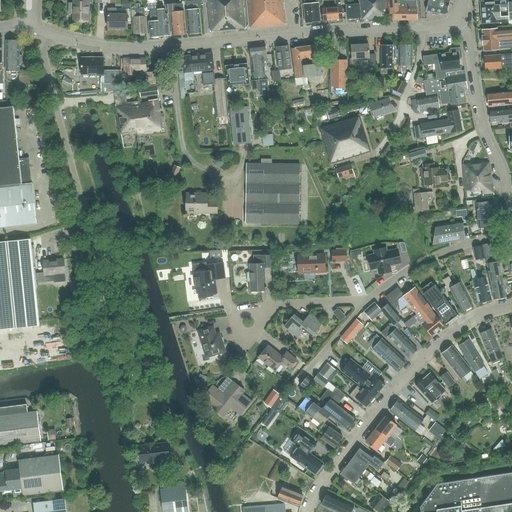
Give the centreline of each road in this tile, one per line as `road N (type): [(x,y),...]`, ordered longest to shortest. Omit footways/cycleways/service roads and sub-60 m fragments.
road 1 (residential): [(50,33),(128,48),(423,27)]
road 2 (residential): [(307,508),(410,373),(472,319),(511,306)]
road 3 (residential): [(279,303),(369,299),(407,269),(511,229)]
road 4 (residential): [(511,223),(506,178),(480,121),(467,22)]
road 5 (unclassified): [(146,404),(85,216)]
road 6 (unclassified): [(85,216),(42,56),(50,33)]
